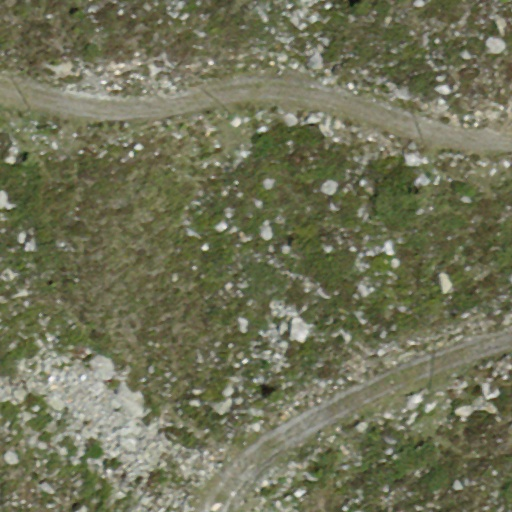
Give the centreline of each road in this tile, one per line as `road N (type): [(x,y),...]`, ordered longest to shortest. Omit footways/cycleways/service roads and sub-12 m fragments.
road 1 (track): [(0,113),(87,120),(269,100),(426,153),(511,160)]
road 2 (track): [(511,366),(243,481),(234,511)]
